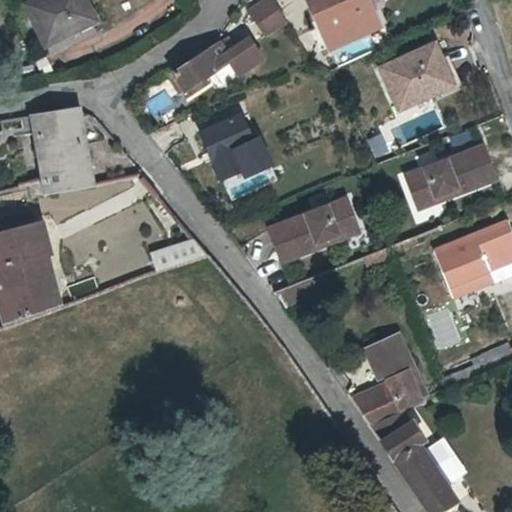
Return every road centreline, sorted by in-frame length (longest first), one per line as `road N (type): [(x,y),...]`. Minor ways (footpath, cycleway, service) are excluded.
road 1 (residential): [(94,86),(248,285),(407,511)]
road 2 (residential): [(94,86),(202,26),(215,0)]
